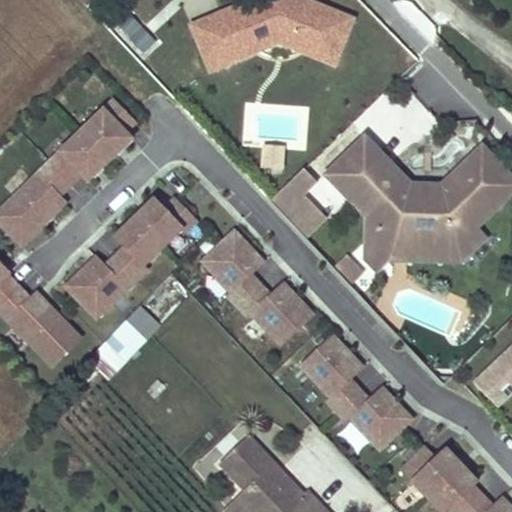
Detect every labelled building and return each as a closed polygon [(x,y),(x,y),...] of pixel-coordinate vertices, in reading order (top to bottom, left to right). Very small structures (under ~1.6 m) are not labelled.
[(305,0),(257,0),(208,20),(223,57),(266,39),(270,41),(273,42),(275,43),(278,44),(281,44),(285,43),(289,42),(292,41),(293,39),(338,57),(354,19),(305,0)] [(142,57),(156,42),(126,14),(112,28),(142,57)] [(223,57),(208,20),(194,25),(212,70),(256,52),(260,55),(264,57),(269,59),(279,60),(284,60),(293,58),(300,55),(302,54),(305,51),(335,64),(338,57),(293,39),(292,41),(289,42),(285,43),(281,44),(278,44),(275,43),(273,42),(270,41),(266,39),(223,57)] [(503,100),(511,91),(511,80),(497,65),(482,80),(503,100)] [(114,100),(0,210),(0,224),(21,246),(66,203),(59,196),(81,176),(88,182),(131,140),(125,133),(136,122),(114,100)] [(365,142),(331,175),(380,226),(399,228),(424,254),(440,239),(460,260),(481,240),(471,229),(511,189),(511,184),(481,153),(439,194),(415,193),(365,142)] [(260,145),(258,168),(282,171),(284,147),(260,145)] [(305,170),(271,202),(306,240),(327,219),(305,196),(318,184),(305,170)] [(174,200),(163,210),(181,230),(185,233),(196,223),(174,200)] [(153,201),(115,238),(125,247),(144,267),(181,230),(163,210),(153,201)] [(399,228),(380,226),(370,236),(369,246),(385,247),(385,257),(460,260),(440,239),(424,254),(399,228)] [(263,263),(234,232),(202,263),(231,293),(263,263)] [(385,257),(385,247),(369,246),(369,258),(376,265),(385,257)] [(125,247),(114,257),(136,279),(146,269),(144,267),(125,247)] [(362,273),(345,255),(332,267),(349,285),(362,273)] [(114,257),(105,267),(126,290),(136,279),(114,257)] [(96,258),(65,288),(96,319),(126,290),(105,267),(96,258)] [(0,313),(51,366),(79,339),(36,294),(30,300),(7,276),(10,274),(0,263),(0,313)] [(312,316),(283,284),(250,314),(280,346),(312,316)] [(139,307),(95,354),(117,375),(161,328),(139,307)] [(361,369),(332,338),(300,368),(329,399),(361,369)] [(511,346),(472,382),(493,406),(511,388),(511,346)] [(409,421),(381,389),(348,420),(377,450),(396,432),(409,421)] [(282,465),(252,434),(224,460),(248,486),(241,493),(257,510),(264,503),(272,511),(332,511),(333,511),(311,488),(306,492),(292,476),(287,481),(277,470),(282,465)] [(410,482),(433,461),(422,449),(399,471),(410,482)] [(475,484),(444,451),(433,461),(410,482),(437,511),(445,511),(448,510),(471,488),(475,484)] [(282,465),(277,470),(287,481),(292,476),(282,465)] [(463,511),(479,498),(471,488),(448,510),(449,511),(463,511)] [(257,510),(241,493),(237,497),(251,511),(272,511),(264,503),(257,510)] [(479,498),(463,511),(485,511),(490,508),(479,498)] [(511,511),(500,500),(490,508),(485,511),(511,511)]
